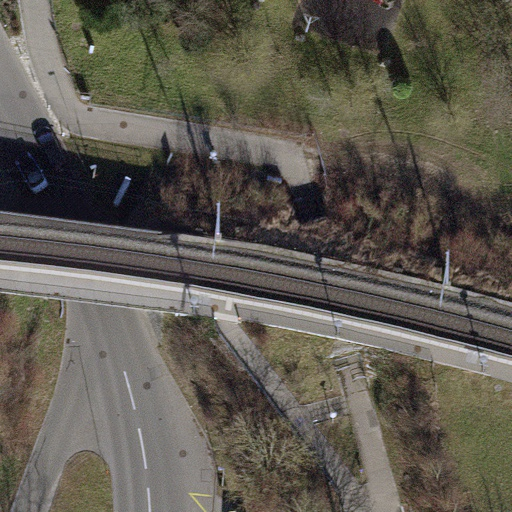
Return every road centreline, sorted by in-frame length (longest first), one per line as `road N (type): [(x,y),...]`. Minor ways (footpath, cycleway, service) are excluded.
road 1 (unclassified): [(121,364),(96,278),(51,174)]
road 2 (tertiary): [(149,511),(121,364)]
